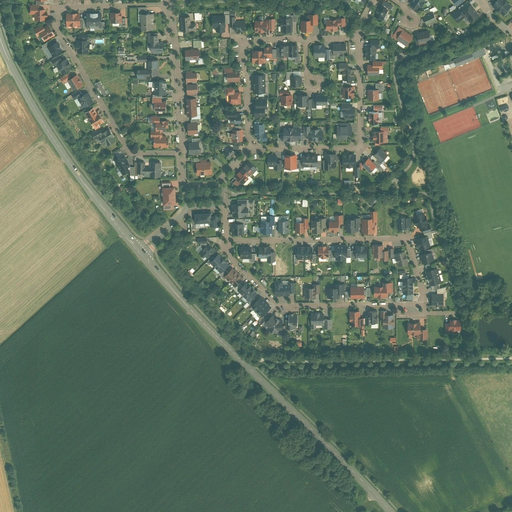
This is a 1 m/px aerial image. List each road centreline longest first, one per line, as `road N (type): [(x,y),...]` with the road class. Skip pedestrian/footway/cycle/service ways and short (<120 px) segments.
road 1 (tertiary): [(139,252),(390,511)]
road 2 (residential): [(181,153),(126,147),(56,18),(69,4),(168,5)]
road 3 (tertiary): [(0,40),(46,129),(139,252)]
road 4 (residential): [(424,294),(403,238),(225,240)]
road 5 (residential): [(358,37),(362,146),(246,154)]
road 6 (residential): [(225,240),(231,261),(279,303),(398,304)]
road 7 (residential): [(304,37),(253,38),(242,46),(246,154)]
road 8 (residential): [(168,5),(181,153)]
